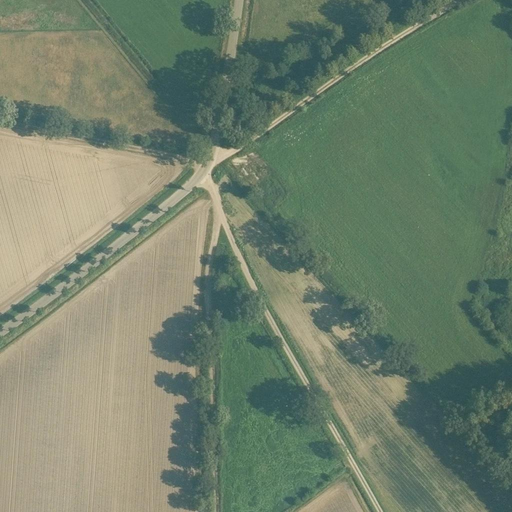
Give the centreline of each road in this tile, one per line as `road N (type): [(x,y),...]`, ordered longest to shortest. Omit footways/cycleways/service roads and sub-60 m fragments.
road 1 (track): [(383,511),(216,197)]
road 2 (track): [(213,511),(216,197),(206,167)]
road 3 (track): [(460,0),(206,167)]
road 4 (unclassified): [(0,332),(206,167)]
road 5 (unclassified): [(206,167),(0,120)]
road 6 (unclassified): [(206,167),(238,0)]
